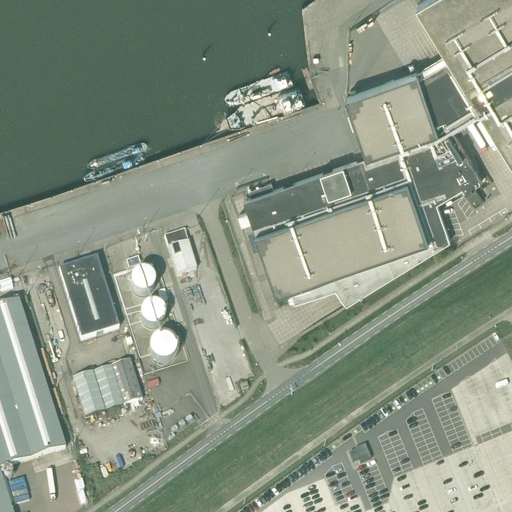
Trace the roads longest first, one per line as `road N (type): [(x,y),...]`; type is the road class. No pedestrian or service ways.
road 1 (secondary): [(284,388),(511,237)]
road 2 (unclassified): [(284,388),(250,335),(198,180)]
road 3 (secondary): [(113,511),(284,388)]
road 4 (unclassified): [(198,180),(0,246)]
road 5 (unclassified): [(342,130),(198,180)]
